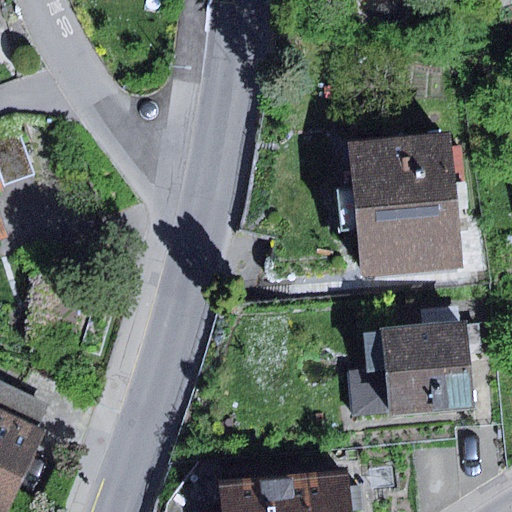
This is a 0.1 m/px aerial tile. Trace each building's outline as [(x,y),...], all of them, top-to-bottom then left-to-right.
[(15,117),(0,122),(0,172),(5,186),(35,176),(15,117)] [(460,262),(446,138),(354,149),(368,272),(460,262)] [(254,168),(240,231),(277,239),(292,177),(254,168)] [(99,291),(79,348),(99,355),(119,298),(99,291)] [(348,374),(351,419),(473,410),(466,321),(380,328),(381,333),(384,372),(366,373),(348,374)] [(384,372),(381,333),(363,334),(366,373),(384,372)] [(0,382),(0,412),(38,430),(49,406),(0,382)] [(0,511),(10,511),(47,434),(38,430),(0,412),(0,511)] [(352,511),(348,473),(222,485),(224,511),(352,511)]
